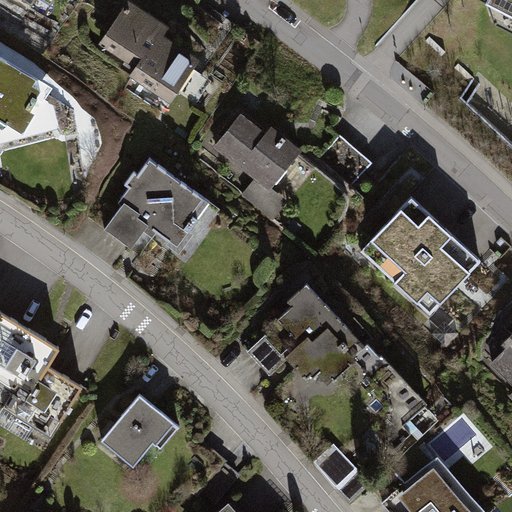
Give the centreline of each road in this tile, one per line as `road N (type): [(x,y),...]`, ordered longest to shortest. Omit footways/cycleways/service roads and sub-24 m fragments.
road 1 (residential): [(0,214),(135,317),(316,511)]
road 2 (residential): [(370,83),(511,212)]
road 3 (residential): [(240,0),(370,83)]
road 4 (residential): [(370,83),(458,0)]
